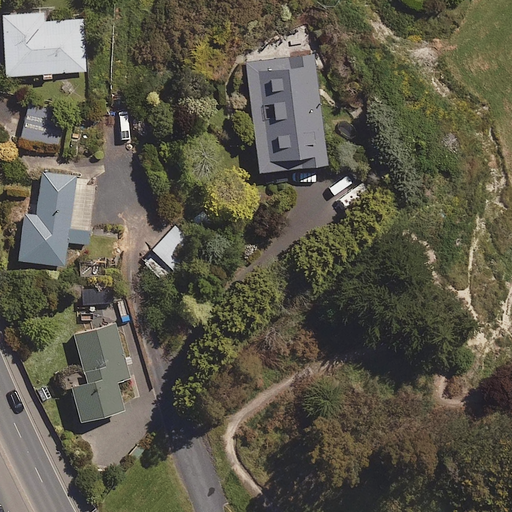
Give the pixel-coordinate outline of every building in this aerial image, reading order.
[(54,81),(53,74),(85,73),(83,21),(44,22),(44,14),(3,15),(5,78),(41,77),(42,81),(54,81)] [(328,168),(314,55),(246,63),(259,176),(328,168)] [(65,112),(28,106),(22,141),(59,147),(65,112)] [(10,223),(23,225),(18,262),(65,268),(68,243),(87,245),(93,189),(75,187),(76,178),(42,174),(40,192),(31,191),(30,200),(13,198),(10,223)] [(174,227),(151,249),(176,277),(200,255),(174,227)] [(129,380),(114,326),(74,338),(85,375),(68,379),(82,426),(125,414),(116,384),(129,380)]
